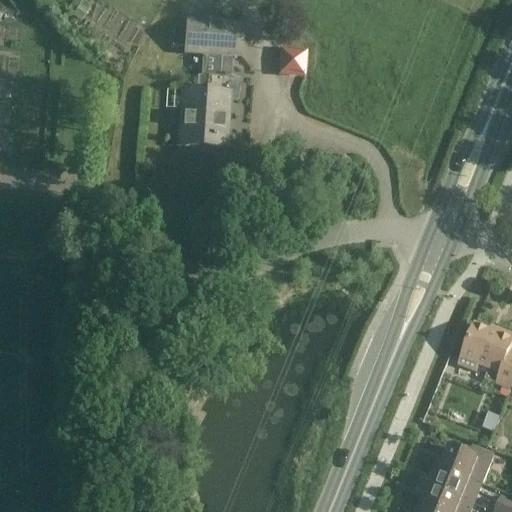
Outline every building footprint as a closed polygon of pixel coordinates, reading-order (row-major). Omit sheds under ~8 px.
[(186,25),(184,58),(221,61),(219,83),(197,82),(196,95),(183,94),(179,150),(225,153),(229,104),(238,105),(239,84),(229,83),(231,60),(240,61),(242,29),(186,25)] [(474,330),(458,370),(475,377),(477,371),(488,375),(484,384),(510,395),(511,390),(511,359),(508,357),(511,347),(511,340),(498,335),(497,339),(474,330)] [(439,461),(435,470),(461,481),(481,489),(494,461),(472,451),(469,459),(449,451),(444,463),(439,461)] [(461,481),(435,470),(432,478),(437,480),(432,493),(473,510),(481,489),(461,481)] [(471,511),(473,510),(432,493),(427,504),(422,502),(419,510),(423,511),(471,511)] [(511,511),(511,503),(502,500),(496,511),(511,511)]
